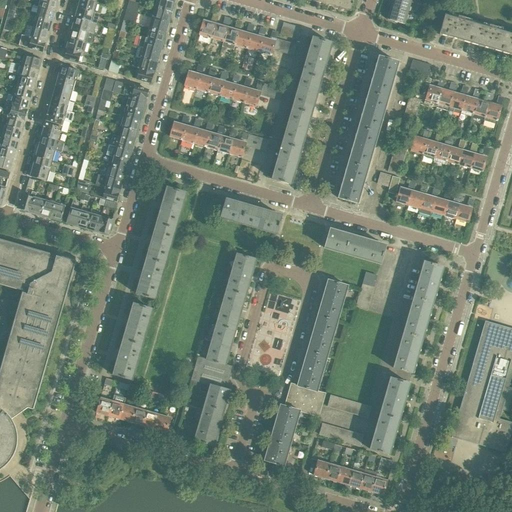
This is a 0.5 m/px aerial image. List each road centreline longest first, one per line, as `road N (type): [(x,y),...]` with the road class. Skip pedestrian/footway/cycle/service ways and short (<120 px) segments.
road 1 (residential): [(256,395),(284,379),(309,294),(302,276),(276,270),(264,280),(239,369),(249,391)]
road 2 (residential): [(400,511),(474,254)]
road 3 (residential): [(68,0),(6,217)]
road 4 (residential): [(116,248),(65,425)]
road 5 (residential): [(309,207),(360,32)]
road 6 (residential): [(231,473),(65,425)]
road 7 (residential): [(309,207),(144,159)]
road 8 (residential): [(474,254),(309,207)]
road 9 (residential): [(144,159),(189,0)]
road 10 (residential): [(360,32),(511,76)]
road 11 (residential): [(366,511),(231,473)]
road 12 (residential): [(474,254),(511,126)]
road 13 (residential): [(243,0),(360,32)]
